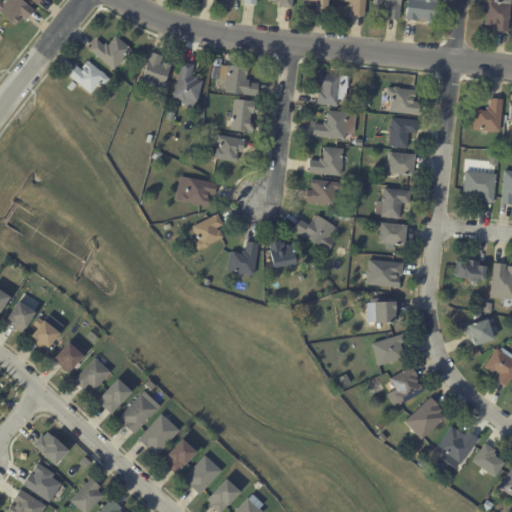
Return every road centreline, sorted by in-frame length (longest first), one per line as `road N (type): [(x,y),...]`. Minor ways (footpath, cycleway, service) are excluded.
road 1 (residential): [(460,0),(427,317),(448,375),(511,427)]
road 2 (tertiary): [(116,0),(201,32),(511,68)]
road 3 (residential): [(0,358),(168,511)]
road 4 (residential): [(288,45),(277,174),(260,197)]
road 5 (residential): [(77,0),(0,108)]
